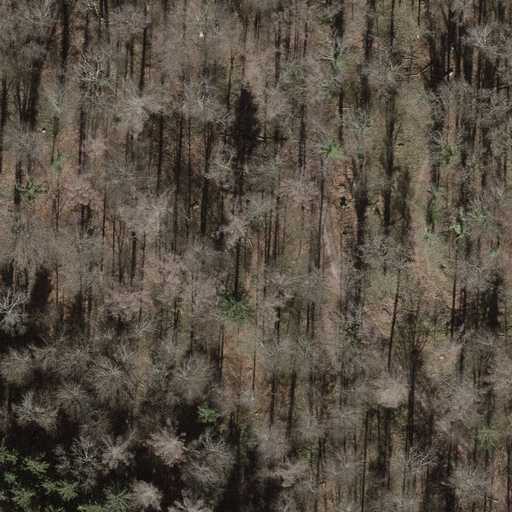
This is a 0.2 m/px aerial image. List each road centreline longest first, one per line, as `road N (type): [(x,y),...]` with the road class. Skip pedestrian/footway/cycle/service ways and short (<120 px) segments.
road 1 (track): [(511,500),(338,283),(324,227),(319,85),(289,0)]
road 2 (track): [(511,334),(377,331)]
